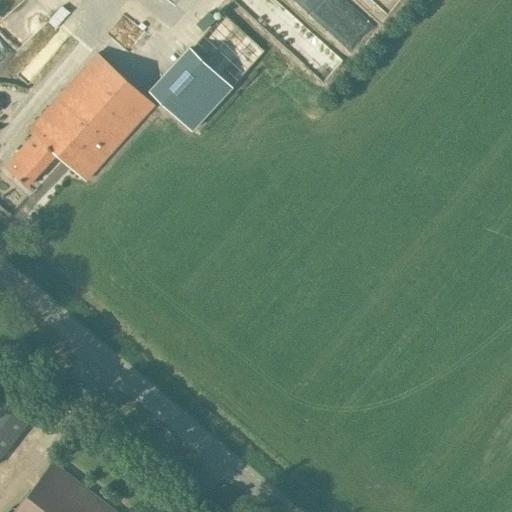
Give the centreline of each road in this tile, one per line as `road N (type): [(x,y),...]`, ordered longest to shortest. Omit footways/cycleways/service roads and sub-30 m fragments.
road 1 (tertiary): [(268,511),(0,282)]
road 2 (unknown): [(98,366),(0,486)]
